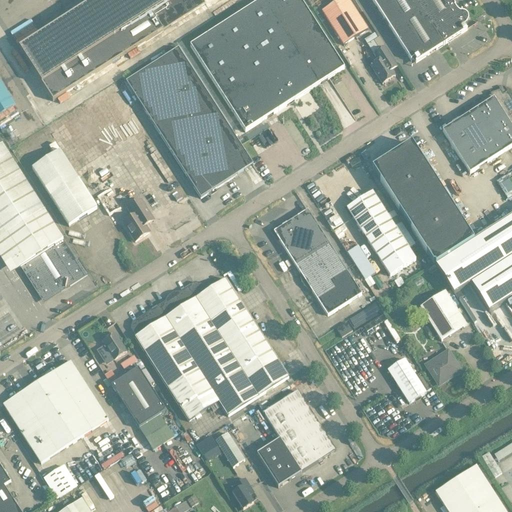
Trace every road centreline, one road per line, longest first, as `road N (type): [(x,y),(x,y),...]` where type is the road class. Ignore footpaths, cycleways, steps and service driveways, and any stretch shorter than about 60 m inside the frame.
road 1 (unclassified): [(227,223),(511,42)]
road 2 (unclassified): [(381,459),(227,223)]
road 3 (unknown): [(0,33),(40,102),(57,109),(202,14)]
road 4 (unclassified): [(0,368),(227,223)]
road 5 (unknown): [(308,171),(290,139),(293,127),(360,90),(386,122)]
road 6 (unclassified): [(381,459),(511,377)]
